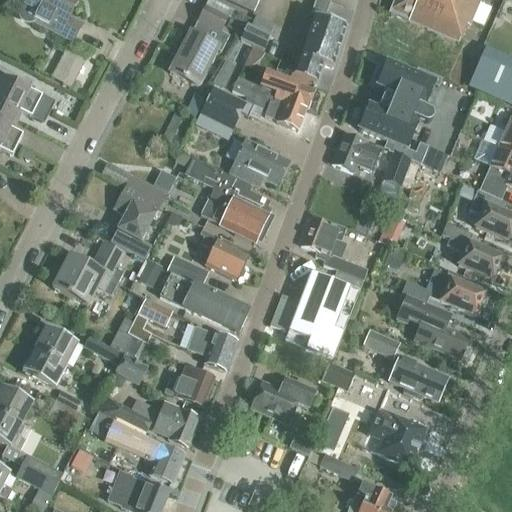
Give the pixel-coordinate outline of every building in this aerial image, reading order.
[(20,5),(17,10),(17,15),(19,20),(24,23),(29,23),(32,22),(72,42),(81,25),(69,19),(78,0),(26,0),(25,3),(20,5)] [(223,0),(252,14),(259,0),(223,0)] [(346,30),(323,23),(330,3),(321,0),(315,0),(290,79),(315,88),(322,68),(332,71),(346,30)] [(480,0),(394,0),(388,15),(459,45),(466,28),(468,30),(472,20),(480,24),(485,12),(477,8),(480,0)] [(229,38),(219,33),(227,20),(205,9),(198,22),(194,20),(194,21),(199,24),(193,36),(189,35),(168,75),(196,89),(216,51),(221,54),(229,38)] [(233,12),(228,22),(244,30),(246,26),(249,28),(252,22),(233,12)] [(252,22),(249,28),(270,37),(274,27),(254,18),(252,22)] [(270,37),(249,28),(246,26),(244,30),(239,40),(264,52),(270,37)] [(469,89),(511,107),(511,64),(485,52),(469,89)] [(379,91),(378,93),(371,111),(367,109),(357,132),(390,146),(388,152),(420,166),(427,149),(419,146),(415,155),(406,151),(433,87),(437,89),(441,81),(421,73),(418,80),(386,66),(376,89),(379,91)] [(44,125),(55,103),(29,90),(32,84),(0,67),(0,113),(14,120),(18,112),(44,125)] [(216,77),(211,86),(224,92),(228,83),(216,77)] [(287,106),(306,112),(313,94),(267,77),(261,91),(288,103),(287,106)] [(237,80),(231,95),(246,100),(252,87),(237,80)] [(69,91),(68,92),(76,96),(80,88),(74,84),(70,91),(69,91)] [(266,101),(270,102),(264,119),(275,124),(297,132),(306,112),(287,106),(288,103),(261,91),(252,87),(246,100),(244,105),(252,108),(249,117),(259,121),(266,101)] [(232,135),(245,109),(214,94),(201,120),(232,135)] [(10,129),(14,120),(0,113),(0,151),(12,157),(14,155),(23,136),(10,129)] [(511,117),(497,151),(511,157),(511,117)] [(344,138),(331,168),(352,177),(356,168),(372,174),(380,153),(344,138)] [(232,142),(223,160),(236,166),(235,169),(231,177),(248,186),(252,178),(261,182),(277,189),(288,166),(246,146),(245,149),(232,142)] [(449,159),(427,149),(420,166),(442,175),(449,159)] [(511,157),(497,151),(479,194),(502,204),(509,189),(511,190),(511,157)] [(406,175),(410,164),(393,157),(383,183),(400,190),(400,189),(406,175)] [(233,237),(253,247),(270,213),(255,205),(257,200),(249,196),(251,191),(192,161),(184,177),(213,191),(199,218),(234,235),(233,237)] [(161,173),(154,187),(167,194),(174,180),(161,173)] [(414,178),(406,175),(400,189),(409,192),(414,178)] [(132,177),(125,191),(159,208),(166,195),(132,177)] [(143,262),(150,249),(140,244),(159,208),(125,191),(114,212),(124,218),(117,232),(121,234),(114,247),(143,262)] [(379,194),(376,202),(392,208),(395,200),(379,194)] [(478,194),(469,214),(481,219),(476,231),(510,246),(511,241),(511,220),(497,214),(501,204),(478,194)] [(392,208),(389,215),(395,218),(402,202),(396,200),(395,200),(392,208)] [(388,245),(390,241),(397,244),(405,224),(388,216),(378,241),(388,245)] [(311,221),(300,249),(316,255),(315,259),(325,263),(322,268),(336,274),(361,284),(365,272),(328,257),(334,242),(340,244),(344,233),(329,228),(311,221)] [(448,227),(442,239),(450,243),(447,250),(464,257),(459,269),(493,284),(496,277),(499,276),(503,268),(502,265),(503,262),(470,247),(474,239),(448,227)] [(201,234),(199,239),(203,240),(199,247),(212,253),(204,269),(236,284),(237,282),(242,280),(244,276),(242,271),(247,259),(230,251),(232,248),(201,234)] [(124,256),(103,244),(89,269),(69,258),(51,291),(86,310),(96,292),(110,300),(124,275),(116,271),(124,256)] [(174,260),(167,274),(201,289),(208,275),(174,260)] [(160,270),(147,264),(138,283),(151,290),(160,270)] [(407,284),(401,298),(402,299),(407,301),(425,309),(429,300),(475,320),(476,318),(479,317),(483,309),(481,306),(485,298),(452,284),(453,281),(435,273),(426,292),(407,284)] [(346,324),(361,284),(336,274),(332,285),(310,277),(298,306),(280,299),(269,327),(288,335),(307,343),(303,354),(330,364),(346,324)] [(159,301),(238,337),(243,327),(246,319),(217,306),(219,300),(169,278),(159,301)] [(407,301),(397,323),(419,332),(414,343),(459,363),(469,341),(445,331),(450,320),(425,309),(407,301)] [(138,318),(164,329),(171,314),(145,303),(138,318)] [(66,370),(78,347),(44,329),(32,352),(66,370)] [(206,360),(203,367),(224,374),(226,372),(236,345),(194,331),(187,353),(206,360)] [(362,348),(393,361),(400,345),(369,332),(362,348)] [(111,366),(117,356),(89,341),(84,352),(111,366)] [(54,391),(66,370),(32,352),(20,373),(54,391)] [(126,378),(139,385),(147,371),(122,357),(114,372),(116,373),(126,378)] [(394,388),(403,392),(401,396),(419,404),(421,399),(437,406),(447,382),(414,368),(398,361),(388,385),(394,388)] [(346,394),(353,378),(327,366),(320,383),(346,394)] [(169,383),(164,396),(202,410),(213,381),(185,370),(178,386),(169,383)] [(116,373),(109,385),(115,388),(121,387),(126,378),(116,373)] [(261,385),(249,412),(287,428),(298,403),(308,407),(314,394),(292,384),(287,396),(261,385)] [(0,417),(21,429),(33,406),(0,387),(0,417)] [(61,394),(55,405),(76,416),(82,406),(61,394)] [(101,416),(125,429),(144,438),(151,423),(109,402),(101,416)] [(76,416),(55,405),(50,415),(78,430),(84,420),(76,416)] [(153,431),(152,434),(159,436),(169,440),(168,443),(186,450),(197,422),(180,415),(181,413),(170,409),(163,406),(160,415),(153,431)] [(349,417),(331,410),(315,448),(333,455),(349,417)] [(372,465),(383,470),(387,462),(409,471),(425,433),(392,419),(391,421),(377,414),(367,437),(381,443),(372,465)] [(21,429),(0,417),(0,445),(9,451),(18,455),(30,434),(21,429)] [(118,444),(146,457),(152,442),(144,438),(125,429),(118,444)] [(162,447),(152,442),(146,457),(144,462),(154,466),(154,468),(149,479),(170,487),(182,458),(161,450),(162,447)] [(77,450),(69,466),(76,470),(84,454),(77,450)] [(351,484),(356,473),(324,458),(318,469),(351,484)] [(20,470),(56,489),(62,477),(54,474),(26,459),(20,470)] [(0,499),(7,502),(12,492),(4,488),(10,476),(0,470),(0,499)] [(37,491),(51,498),(52,498),(56,489),(20,470),(15,480),(36,492),(37,491)] [(112,493),(109,491),(107,496),(111,498),(108,504),(122,509),(121,511),(122,511),(161,511),(168,495),(145,487),(132,480),(119,475),(112,493)] [(360,488),(353,500),(347,511),(389,511),(393,506),(388,504),(389,501),(360,488)]
